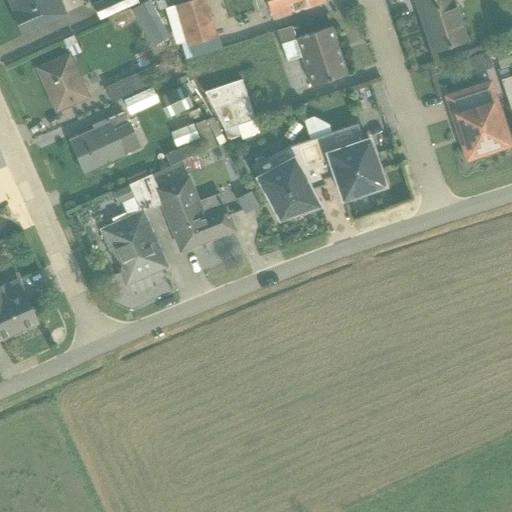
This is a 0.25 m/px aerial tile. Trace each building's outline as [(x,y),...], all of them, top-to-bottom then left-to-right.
[(8,0),(16,16),(14,17),(21,33),(66,14),(60,0),(8,0)] [(106,0),(93,5),(100,21),(139,4),(137,0),(106,0)] [(193,0),(175,6),(187,47),(216,38),(205,0),(193,0)] [(272,19),(323,2),(322,0),(253,0),(257,11),(268,8),(272,19)] [(414,0),(432,52),(468,41),(454,0),(414,0)] [(152,48),(163,41),(144,3),(131,10),(152,48)] [(310,87),(347,75),(331,27),(303,37),(299,25),(277,32),(287,63),(301,58),(310,87)] [(56,111),(89,97),(71,57),(80,53),(72,37),(61,41),(68,56),(37,69),(56,111)] [(150,56),(162,78),(177,69),(167,46),(150,56)] [(105,88),(112,104),(149,87),(145,79),(155,74),(152,66),(150,67),(144,52),(133,56),(140,72),(105,88)] [(470,58),(475,74),(492,69),(487,53),(470,58)] [(511,77),(509,78),(506,68),(497,71),(511,114),(511,113),(511,77)] [(204,93),(223,130),(254,119),(241,80),(204,93)] [(467,160),(509,146),(490,85),(447,99),(467,160)] [(166,120),(193,107),(183,86),(156,98),(166,120)] [(124,156),(140,149),(128,123),(126,124),(121,113),(109,119),(108,118),(91,126),(93,130),(69,141),(85,176),(125,158),(124,156)] [(303,123),(307,137),(327,131),(323,117),(303,123)] [(259,134),(254,119),(223,130),(227,141),(240,136),(241,140),(259,134)] [(342,201),(384,187),(369,140),(363,142),(357,124),(310,140),(324,180),(334,177),(342,201)] [(199,140),(192,125),(171,134),(176,149),(199,140)] [(279,220),(319,207),(313,189),(325,185),(324,180),(310,140),(289,147),(266,160),(260,157),(254,160),(254,166),(252,167),(279,220)] [(168,167),(191,157),(187,146),(164,156),(168,167)] [(181,251),(233,231),(224,206),(204,215),(189,176),(157,188),(150,175),(141,179),(153,209),(162,205),(181,251)] [(125,287),(167,268),(143,213),(153,209),(141,179),(128,185),(140,213),(100,231),(125,287)] [(237,199),(245,214),(244,212),(256,206),(257,208),(258,208),(251,192),(237,199)] [(0,341),(38,324),(18,280),(0,288),(0,341)]
